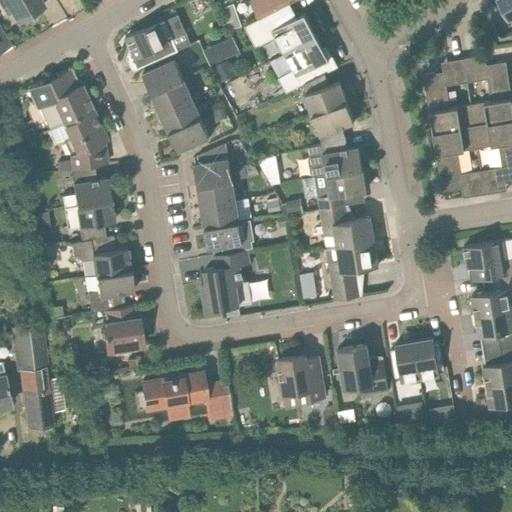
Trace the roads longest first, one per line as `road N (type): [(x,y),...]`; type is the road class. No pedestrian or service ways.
road 1 (residential): [(405,226),(411,291),(398,303),(210,335),(179,328),(144,151),(88,30)]
road 2 (residential): [(0,465),(212,444),(511,447)]
road 3 (residential): [(405,226),(367,52)]
